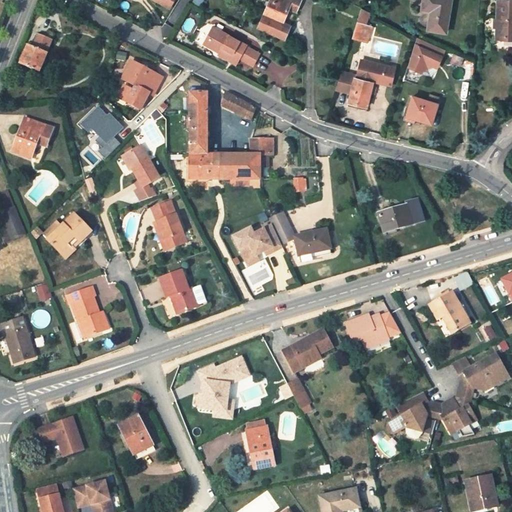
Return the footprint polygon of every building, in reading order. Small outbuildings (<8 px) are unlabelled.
[(299,0),(269,0),(262,19),(289,30),(293,20),(292,19),(299,0)] [(444,33),(450,0),(422,0),(420,10),(430,12),(427,30),(444,33)] [(511,0),(497,0),(495,35),(503,36),(503,39),(511,39),(511,0)] [(366,43),(371,27),(365,25),(369,14),(361,11),(357,22),(352,39),(366,43)] [(289,30),(262,19),(259,27),(285,38),(289,30)] [(247,45),(213,26),(207,37),(210,38),(210,41),(207,46),(221,53),(230,58),(232,56),(239,60),(240,58),(253,65),(260,54),(246,46),(247,45)] [(27,45),(19,64),(39,72),(47,54),(46,53),(51,40),(38,35),(32,47),(27,45)] [(417,38),(407,67),(425,73),(428,64),(440,68),(447,48),(417,38)] [(127,53),(118,51),(117,58),(125,60),(127,53)] [(219,56),(236,65),(239,60),(232,56),(230,58),(221,53),(219,56)] [(450,62),(460,66),(463,59),(453,54),(450,62)] [(162,78),(131,61),(122,79),(135,86),(125,102),(140,110),(149,93),(152,95),(162,78)] [(347,102),(348,103),(365,107),(369,94),(370,87),(372,82),(389,86),(394,69),(360,61),(356,75),(340,71),(335,89),(349,93),(347,102)] [(272,155),(272,139),(250,139),(250,154),(220,154),(206,154),(207,106),(207,93),(190,93),(190,179),(220,179),(250,179),(260,179),(260,155),(272,155)] [(225,93),(221,106),(251,121),(255,109),(229,93),(225,93)] [(426,101),(436,104),(439,97),(429,94),(426,101)] [(431,121),(436,104),(426,101),(412,97),(409,107),(407,106),(404,116),(406,116),(406,115),(414,118),(414,119),(415,119),(426,122),(426,119),(431,121)] [(97,152),(105,160),(120,144),(114,137),(121,130),(109,118),(108,119),(97,108),(81,124),(89,131),(92,128),(100,136),(94,141),(101,148),(97,152)] [(153,112),(149,116),(155,122),(159,118),(153,112)] [(402,120),(414,125),(415,119),(414,119),(414,118),(406,115),(406,116),(404,116),(402,120)] [(39,161),(52,128),(24,118),(12,151),(39,161)] [(124,155),(132,169),(142,187),(159,178),(140,145),(124,155)] [(121,157),(129,171),(132,169),(124,155),(121,157)] [(307,191),(306,177),(293,178),(294,192),(307,191)] [(0,193),(5,205),(4,208),(4,210),(14,206),(10,197),(7,190),(0,193)] [(158,221),(165,238),(160,240),(164,250),(187,242),(171,201),(153,208),(158,221)] [(383,233),(412,224),(411,223),(407,208),(406,205),(399,208),(397,204),(388,207),(389,210),(378,213),(383,233)] [(25,235),(14,206),(4,210),(0,211),(0,212),(3,220),(12,241),(25,235)] [(419,220),(415,206),(407,208),(411,223),(419,220)] [(282,210),(267,216),(270,222),(276,234),(290,228),(282,210)] [(74,247),(79,241),(82,244),(92,232),(73,215),(62,228),(49,243),(65,257),(74,247)] [(0,232),(4,243),(12,241),(3,220),(0,220),(0,232)] [(154,222),(160,240),(165,238),(158,221),(154,222)] [(232,234),(244,258),(254,253),(263,248),(271,244),(273,248),(281,245),(280,244),(276,234),(270,222),(252,231),(245,235),(242,229),(232,234)] [(57,223),(44,238),(43,238),(49,243),(62,228),(57,223)] [(242,229),(245,235),(252,231),(249,225),(242,229)] [(290,228),(276,234),(280,244),(295,237),(294,236),(290,228)] [(330,254),(326,229),(294,236),(295,237),(298,256),(311,253),(312,260),(321,258),(321,256),(330,254)] [(69,260),(78,251),(74,247),(65,257),(69,260)] [(244,258),(247,263),(257,258),(254,253),(244,258)] [(300,262),(312,260),(311,253),(298,256),(300,262)] [(189,288),(183,270),(161,278),(168,296),(172,296),(178,313),(199,306),(193,287),(189,288)] [(511,293),(511,271),(498,278),(508,295),(511,293)] [(456,277),(461,289),(473,285),(469,272),(456,277)] [(46,285),(38,288),(42,300),(50,297),(46,285)] [(100,312),(94,296),(97,295),(94,285),(73,293),(76,301),(72,302),(85,337),(103,331),(98,318),(102,317),(100,312)] [(469,323),(451,293),(429,306),(437,320),(442,317),(446,315),(456,331),(469,323)] [(169,315),(175,313),(172,298),(165,300),(169,315)] [(110,328),(104,311),(100,312),(102,317),(98,318),(103,331),(110,328)] [(364,346),(378,340),(380,344),(390,340),(389,337),(400,333),(389,314),(380,317),(379,315),(370,319),(371,321),(366,323),(363,317),(345,325),(353,343),(362,340),(364,346)] [(452,333),(456,331),(446,315),(442,317),(452,333)] [(34,357),(22,318),(0,325),(0,336),(5,335),(14,364),(34,357)] [(332,347),(322,329),(282,350),(294,372),(301,368),(299,364),(318,354),(332,347)] [(365,350),(380,344),(378,340),(364,346),(365,350)] [(299,364),(301,368),(320,359),(318,354),(299,364)] [(459,395),(472,399),(476,386),(484,389),(485,391),(496,385),(503,381),(510,377),(497,354),(489,358),(473,367),(465,371),(470,379),(462,383),(459,395)] [(216,363),(197,371),(201,382),(198,409),(214,411),(213,418),(233,420),(235,401),(230,400),(232,385),(252,376),(243,355),(217,366),(216,363)] [(467,357),(455,362),(461,374),(465,371),(473,367),(467,357)] [(465,371),(462,383),(470,379),(465,371)] [(310,403),(298,380),(288,385),(293,394),(300,409),(309,404),(310,403)] [(288,385),(281,388),(286,398),(293,394),(288,385)] [(459,429),(468,424),(477,419),(468,404),(459,408),(452,398),(441,404),(437,418),(438,418),(442,418),(451,434),(459,429)] [(441,404),(427,401),(421,404),(422,406),(413,411),(411,409),(400,415),(389,421),(387,426),(391,432),(396,434),(407,428),(407,434),(410,438),(416,439),(420,438),(423,433),(428,416),(437,418),(441,404)] [(303,413),(311,409),(309,404),(300,409),(303,413)] [(152,445),(137,416),(118,426),(133,455),(152,445)] [(56,439),(63,458),(83,451),(71,419),(38,431),(42,444),(56,439)] [(461,433),(470,428),(468,424),(459,429),(461,433)] [(273,465),(265,427),(246,431),(254,469),(273,465)] [(496,505),(490,476),(465,481),(471,511),(496,505)] [(113,511),(105,481),(73,490),(78,508),(92,505),(96,504),(98,511),(113,511)] [(38,490),(43,511),(64,511),(57,485),(38,490)] [(268,499),(277,496),(274,489),(265,493),(268,499)] [(359,507),(355,490),(319,498),(322,511),(340,511),(341,511),(359,507)]
